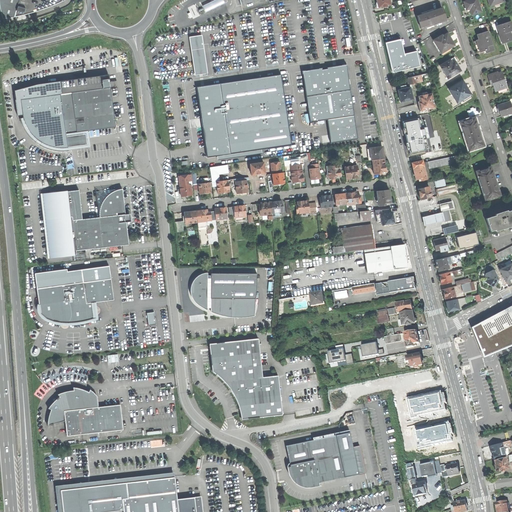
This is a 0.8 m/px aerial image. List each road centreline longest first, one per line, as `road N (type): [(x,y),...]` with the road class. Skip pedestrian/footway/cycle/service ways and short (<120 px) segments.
road 1 (tertiary): [(133,31),(186,404),(263,460),(274,511)]
road 2 (unknown): [(202,81),(205,149),(217,158),(310,148),(315,64)]
road 3 (trunk): [(22,383),(0,149)]
road 4 (residential): [(404,181),(176,208)]
road 5 (unknown): [(285,471),(294,486),(318,488),(362,478),(369,462),(354,426),(290,438),(281,452)]
road 6 (secondary): [(404,181),(361,0)]
road 7 (unknown): [(121,136),(111,69),(13,82)]
road 8 (secondary): [(479,489),(441,331)]
road 9 (secondary): [(441,331),(404,181)]
road 10 (unknown): [(288,423),(280,371),(258,320),(263,276)]
road 11 (trunk): [(10,511),(0,367)]
road 12 (trunk): [(34,511),(22,383)]
road 13 (trunk): [(25,511),(22,383)]
road 14 (residential): [(511,186),(472,69)]
